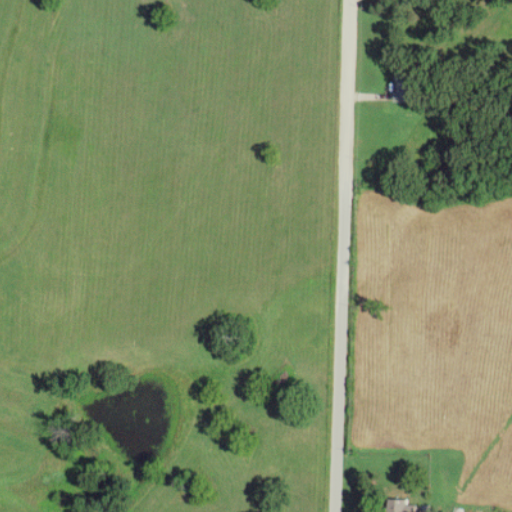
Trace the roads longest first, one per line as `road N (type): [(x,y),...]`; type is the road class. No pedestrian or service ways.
road 1 (residential): [(336,511),(348,178)]
road 2 (residential): [(348,178),(353,0)]
